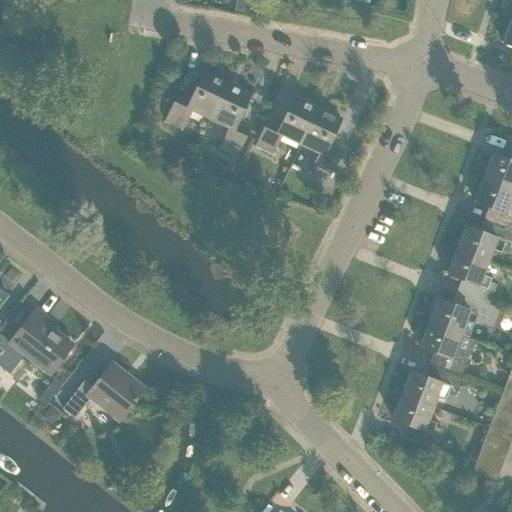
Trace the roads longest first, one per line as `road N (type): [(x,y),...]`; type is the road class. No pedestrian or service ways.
road 1 (residential): [(275,385),(426,61)]
road 2 (unclassified): [(275,385),(157,350),(0,229)]
road 3 (residential): [(426,61),(143,17),(146,0)]
road 4 (unclassified): [(395,511),(275,385)]
